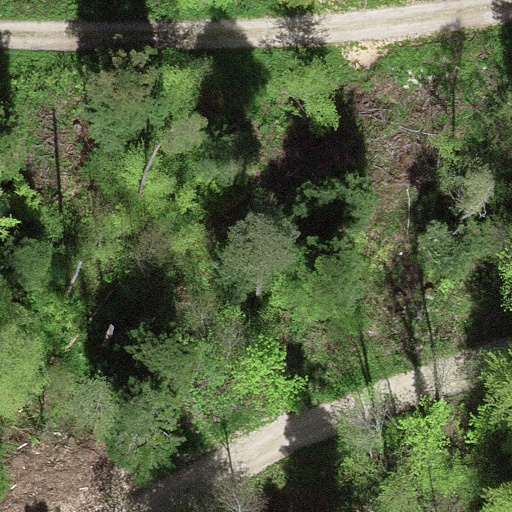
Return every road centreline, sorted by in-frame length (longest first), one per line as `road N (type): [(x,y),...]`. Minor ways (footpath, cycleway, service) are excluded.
road 1 (track): [(511,4),(368,21),(0,33)]
road 2 (track): [(139,511),(282,437),(511,354)]
